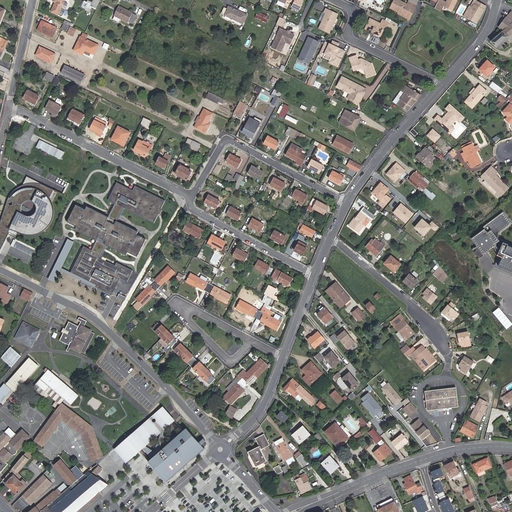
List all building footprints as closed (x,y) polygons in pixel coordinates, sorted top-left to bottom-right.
[(64,0),(52,0),(53,1),(55,2),(50,11),(61,16),(67,3),(64,1),(64,0)] [(92,0),(92,2),(87,0),(86,2),(84,1),(81,7),(86,9),(85,10),(90,12),(92,6),(96,8),(99,0),(92,0)] [(277,0),(277,1),(285,5),(286,1),(293,4),(292,8),(299,11),(304,1),(301,0),(277,0)] [(409,0),(407,4),(399,0),(393,0),(390,7),(406,16),(411,6),(414,7),(416,4),(409,0)] [(445,2),(440,0),(439,0),(435,8),(441,11),(445,2)] [(456,12),(462,15),(468,4),(462,1),(456,12)] [(486,6),(477,1),(473,8),(471,6),(470,6),(467,11),(472,14),(469,19),(476,23),(486,6)] [(119,5),(114,15),(112,19),(119,23),(121,18),(128,22),(128,21),(133,23),(137,15),(132,12),(119,5)] [(247,15),(228,6),(225,15),(243,23),(247,15)] [(414,7),(411,6),(406,16),(409,17),(414,8),(414,7)] [(337,16),(325,10),(323,14),(325,15),(318,29),(328,34),(337,16)] [(269,17),(258,12),(256,17),(267,22),(269,17)] [(277,23),(282,26),(286,19),(280,16),(277,23)] [(511,27),(510,25),(511,23),(511,22),(507,16),(499,27),(503,31),(491,41),(496,47),(511,33),(511,27)] [(370,18),(366,27),(370,28),(373,30),(375,31),(374,33),(380,36),(385,26),(388,27),(390,22),(385,20),(383,19),(381,23),(370,18)] [(57,27),(41,20),(37,29),(52,37),(57,27)] [(67,31),(70,26),(63,23),(61,28),(67,31)] [(73,36),(76,29),(71,26),(67,33),(73,36)] [(292,40),(294,34),(289,31),(286,30),(280,28),(272,46),(281,51),(287,38),(292,40)] [(84,50),(94,54),(98,45),(86,39),(81,36),(80,36),(74,50),(82,54),(84,50)] [(309,63),(319,42),(309,37),(304,49),(304,51),(302,51),(299,59),(309,63)] [(0,57),(8,41),(2,38),(1,41),(0,40),(0,57)] [(329,62),(338,66),(341,59),(339,58),(340,56),(342,57),(345,51),(340,48),(339,49),(337,48),(339,43),(333,40),(331,44),(327,42),(324,49),(327,50),(325,53),(332,57),(330,59),(329,62)] [(324,49),(327,42),(325,41),(319,54),(330,59),(332,57),(325,53),(327,50),(324,49)] [(287,54),(291,45),(286,43),(282,52),(287,54)] [(55,54),(39,46),(35,55),(51,62),(55,54)] [(365,70),(367,77),(376,75),(372,63),(359,58),(357,55),(350,58),(353,70),(361,69),(365,70)] [(496,67),(488,60),(479,70),(487,77),(496,67)] [(61,72),(81,82),(84,74),(64,64),(61,72)] [(55,67),(51,73),(52,73),(58,76),(60,73),(59,73),(61,70),(55,67)] [(53,76),(47,72),(44,78),(51,81),(53,76)] [(313,85),(317,75),(311,73),(308,82),(313,85)] [(357,97),(362,87),(342,77),(337,86),(351,93),(348,99),(358,104),(361,99),(357,97)] [(493,81),(490,86),(499,93),(502,88),(493,81)] [(397,104),(408,111),(422,95),(404,85),(401,90),(401,91),(406,93),(397,104)] [(487,92),(480,85),(465,101),(473,108),(487,92)] [(366,89),(362,87),(357,97),(361,99),(366,89)] [(28,90),(23,98),(35,104),(39,95),(28,90)] [(222,103),(224,99),(209,91),(206,98),(217,103),(218,100),(222,103)] [(390,100),(397,104),(406,93),(401,91),(396,98),(393,96),(390,100)] [(276,106),(281,98),(276,95),(272,104),(276,106)] [(497,105),(499,107),(508,99),(501,95),(498,98),(501,100),(497,105)] [(61,106),(50,100),(45,109),(51,112),(50,114),(56,117),(61,106)] [(247,106),(240,102),(237,107),(233,114),(241,119),(246,110),(245,109),(247,106)] [(289,107),(285,104),(279,115),(284,117),(289,107)] [(511,105),(510,104),(503,112),(511,119),(511,105)] [(205,133),(209,126),(207,124),(208,123),(213,113),(204,108),(194,127),(205,133)] [(84,114),(73,109),(68,118),(79,124),(84,114)] [(329,121),(332,114),(322,109),(319,116),(329,121)] [(455,115),(448,109),(445,113),(444,112),(435,122),(443,129),(452,120),(452,119),(455,115)] [(361,118),(346,110),(339,123),(354,130),(361,118)] [(151,120),(144,117),(141,123),(147,127),(151,120)] [(249,119),(242,132),(253,138),(261,122),(254,118),(253,121),(249,119)] [(105,123),(104,122),(103,123),(94,119),(90,128),(96,131),(95,133),(101,137),(103,134),(101,134),(106,125),(104,124),(105,123)] [(462,125),(456,131),(460,135),(466,129),(462,125)] [(130,132),(118,126),(111,139),(123,145),(130,132)] [(413,128),(410,132),(415,137),(419,133),(413,128)] [(426,135),(435,142),(441,135),(432,128),(426,135)] [(306,135),(298,131),(297,131),(296,135),(304,139),(306,135)] [(279,142),(268,136),(264,143),(275,149),(279,142)] [(353,144),(338,136),(334,144),(349,153),(353,144)] [(197,150),(200,144),(193,140),(190,147),(197,150)] [(64,152),(39,141),(36,149),(60,160),(64,152)] [(149,148),(138,142),(134,150),(145,155),(149,148)] [(482,163),(477,152),(474,147),(473,144),(468,146),(467,143),(461,146),(464,152),(461,153),(465,163),(468,161),(472,167),(482,163)] [(301,166),(307,156),(300,153),(302,149),(292,144),(286,155),(297,161),(296,164),(301,166)] [(428,166),(431,163),(436,158),(433,156),(434,155),(426,147),(417,157),(428,166)] [(171,155),(166,153),(163,158),(160,157),(156,163),(165,168),(171,155)] [(241,159),(230,154),(226,161),(237,167),(241,159)] [(323,165),(312,159),(308,167),(319,173),(323,165)] [(358,172),(362,166),(350,160),(347,166),(358,172)] [(406,170),(397,163),(387,174),(395,182),(406,170)] [(191,170),(180,165),(175,174),(187,179),(191,170)] [(263,171),(252,165),(248,173),(259,179),(259,178),(264,180),(267,175),(262,173),(263,171)] [(491,166),(481,176),(497,192),(505,184),(496,175),(498,173),(491,166)] [(416,170),(415,172),(423,179),(424,177),(416,170)] [(344,176),(333,171),(329,178),(340,184),(344,176)] [(422,188),(424,190),(429,184),(423,179),(415,172),(409,179),(420,190),(422,188)] [(53,212),(52,206),(51,202),(49,199),(53,191),(26,177),(22,186),(19,187),(17,188),(14,190),(12,192),(10,194),(8,198),(6,202),(0,221),(0,247),(10,229),(16,231),(23,234),(30,235),(34,235),(38,234),(42,232),(49,226),(52,221),(53,216),(53,212)] [(286,183),(274,177),(270,185),(281,191),(286,183)] [(389,189),(381,182),(372,193),(386,204),(391,199),(387,195),(385,196),(384,195),(389,189)] [(132,191),(116,183),(107,200),(114,204),(107,217),(86,207),(83,212),(82,211),(83,209),(76,205),(67,223),(75,227),(76,225),(78,226),(75,231),(96,242),(95,245),(92,252),(84,248),(71,273),(97,287),(96,289),(111,296),(118,282),(115,280),(115,278),(126,284),(131,273),(115,265),(113,268),(98,260),(104,249),(105,246),(125,256),(128,251),(130,252),(128,254),(136,258),(145,240),(137,236),(136,239),(134,238),(137,233),(116,222),(119,216),(123,209),(153,224),(157,216),(155,215),(155,214),(159,215),(160,214),(161,211),(157,210),(158,208),(161,209),(164,201),(134,186),(132,191)] [(509,188),(505,184),(497,192),(501,196),(509,188)] [(308,195),(292,187),(288,194),(304,203),(308,195)] [(409,200),(399,192),(397,194),(407,202),(409,200)] [(219,200),(208,194),(204,202),(216,208),(219,200)] [(407,202),(397,194),(394,199),(400,204),(403,206),(407,202)] [(313,198),(307,208),(311,210),(312,208),(324,214),(328,206),(313,198)] [(242,212),(227,204),(223,212),(238,220),(242,212)] [(375,215),(365,207),(363,210),(373,218),(375,215)] [(362,223),(367,217),(367,216),(361,211),(356,219),(358,220),(356,223),(352,228),(359,233),(365,225),(362,223)] [(511,248),(500,243),(497,250),(494,244),(498,241),(496,232),(511,223),(503,211),(482,225),(483,230),(469,238),(482,255),(492,247),(495,253),(494,255),(497,257),(494,265),(511,272),(511,248)] [(432,227),(435,231),(439,227),(432,220),(429,224),(422,217),(413,227),(423,236),(432,227)] [(264,224),(252,218),(248,226),(260,232),(264,224)] [(204,230),(188,221),(183,229),(199,238),(204,230)] [(315,231),(303,225),(300,231),(311,237),(315,231)] [(171,230),(167,237),(175,241),(179,234),(171,230)] [(286,236),(274,230),(270,238),(282,244),(286,236)] [(226,242),(211,234),(207,242),(221,250),(226,242)] [(379,244),(372,239),(366,247),(377,256),(386,244),(386,245),(388,243),(384,239),(379,244)] [(74,243),(69,240),(48,281),(54,284),(60,272),(95,290),(96,289),(97,287),(71,273),(61,269),(74,243)] [(303,242),(299,240),(294,250),(303,255),(306,248),(302,245),(303,242)] [(248,254),(237,248),(232,256),(244,262),(248,254)] [(401,264),(391,255),(384,263),(395,272),(401,264)] [(270,266),(259,260),(255,268),(266,274),(267,272),(271,274),(273,269),(269,267),(270,266)] [(441,272),(437,277),(443,282),(448,275),(440,265),(437,269),(441,272)] [(168,266),(152,283),(158,288),(167,280),(167,281),(175,273),(168,266)] [(292,278),(276,269),(272,277),(288,286),(292,278)] [(433,274),(437,277),(441,272),(437,269),(433,274)] [(419,281),(410,273),(403,281),(412,289),(419,281)] [(206,292),(210,284),(190,274),(186,282),(196,287),(197,286),(206,292)] [(0,295),(4,297),(3,301),(7,303),(11,295),(6,293),(9,288),(0,283),(0,295)] [(158,288),(152,283),(136,299),(142,306),(151,297),(150,297),(158,288)] [(336,283),(327,290),(341,307),(349,299),(336,283)] [(231,296),(210,284),(206,292),(217,297),(217,298),(227,304),(231,296)] [(273,287),(269,285),(264,293),(271,297),(273,295),(270,293),(273,287)] [(437,296),(427,288),(424,293),(425,294),(423,297),(431,304),(437,296)] [(21,295),(29,300),(32,293),(24,289),(21,295)] [(256,318),(260,311),(240,300),(236,308),(246,314),(247,313),(256,318)] [(372,313),(374,312),(372,310),(375,308),(370,301),(366,305),(372,313)] [(459,314),(452,308),(449,305),(448,305),(442,312),(451,319),(453,317),(455,315),(457,317),(459,314)] [(273,311),(263,306),(260,311),(270,316),(273,311)] [(511,322),(498,307),(492,312),(507,329),(511,323),(511,322)] [(325,308),(324,308),(321,311),(318,314),(326,323),(328,325),(333,321),(331,319),(333,317),(325,308)] [(365,316),(358,308),(352,313),(359,321),(365,316)] [(270,316),(260,311),(256,318),(267,324),(277,330),(281,322),(270,316)] [(79,351),(79,350),(82,344),(85,345),(89,338),(86,337),(89,330),(90,330),(82,326),(85,320),(77,316),(76,319),(79,320),(81,321),(77,329),(75,328),(77,325),(69,321),(65,329),(64,329),(66,330),(65,332),(63,331),(63,332),(59,340),(69,344),(70,341),(72,342),(70,347),(79,351)] [(414,333),(404,320),(395,327),(405,340),(414,333)] [(36,338),(40,331),(24,323),(15,338),(31,347),(35,340),(31,338),(32,336),(36,338)] [(153,328),(162,337),(168,331),(162,325),(161,326),(158,323),(153,328)] [(352,338),(344,329),(343,330),(342,329),(336,334),(344,344),(352,338)] [(79,350),(83,352),(93,332),(89,330),(86,337),(89,338),(85,345),(82,344),(79,350)] [(175,338),(168,331),(162,337),(160,340),(170,349),(172,347),(177,341),(174,339),(175,338)] [(318,332),(309,340),(315,348),(318,345),(321,349),(327,343),(324,340),(325,339),(318,332)] [(465,344),(466,346),(471,345),(468,332),(458,333),(460,345),(463,344),(465,344)] [(334,334),(330,337),(335,343),(339,340),(334,334)] [(177,341),(172,347),(181,356),(187,350),(181,343),(180,344),(177,341)] [(404,354),(410,349),(407,345),(400,350),(404,354)] [(12,346),(1,359),(12,368),(23,355),(12,346)] [(435,361),(425,349),(423,350),(420,346),(411,354),(416,360),(418,357),(420,359),(417,361),(425,370),(435,361)] [(406,356),(414,350),(412,347),(410,349),(404,354),(406,356)] [(437,360),(426,348),(425,349),(435,361),(437,360)] [(187,350),(181,356),(191,365),(196,360),(193,357),(194,356),(187,350)] [(340,361),(332,351),(324,358),(333,367),(340,361)] [(463,369),(462,371),(466,374),(473,362),(465,357),(459,366),(461,368),(463,369)] [(30,358),(16,374),(25,381),(39,365),(30,358)] [(246,374),(240,380),(245,386),(248,383),(250,385),(269,365),(262,358),(246,374)] [(196,360),(191,365),(200,374),(206,368),(200,362),(199,362),(196,360)] [(322,373),(311,361),(302,369),(307,375),(304,377),(310,384),(322,373)] [(206,368),(200,374),(210,384),(215,379),(212,376),(213,375),(206,368)] [(243,371),(226,388),(229,391),(240,380),(246,374),(243,371)] [(65,399),(72,390),(50,372),(48,374),(51,376),(42,386),(51,394),(54,390),(65,399)] [(350,372),(342,378),(352,389),(359,383),(356,379),(354,379),(353,378),(354,376),(350,372)] [(25,381),(16,374),(8,384),(16,392),(25,381)] [(293,378),(284,388),(288,391),(289,391),(295,397),(299,393),(310,404),(310,403),(312,405),(317,400),(293,378)] [(402,399),(384,378),(378,384),(388,396),(389,395),(390,397),(389,397),(396,405),(402,399)] [(240,380),(229,391),(223,397),(231,405),(245,390),(243,388),(245,386),(240,380)] [(5,384),(0,389),(0,402),(1,403),(12,390),(5,384)] [(51,394),(42,386),(39,390),(52,401),(54,399),(60,404),(62,403),(63,401),(65,399),(54,390),(51,394)] [(456,388),(426,391),(428,410),(458,407),(456,388)] [(78,396),(72,390),(65,399),(71,404),(78,396)] [(336,390),(331,395),(338,402),(342,398),(336,390)] [(511,390),(502,397),(506,402),(509,400),(511,403),(511,402),(511,390)] [(369,391),(360,399),(374,416),(376,414),(379,418),(384,414),(381,410),(383,408),(369,391)] [(485,405),(487,402),(480,398),(471,416),(480,421),(488,406),(485,405)] [(417,409),(411,402),(403,408),(409,415),(417,409)] [(58,408),(35,440),(43,446),(52,434),(49,432),(61,415),(85,432),(86,431),(87,432),(88,435),(86,436),(95,459),(103,456),(94,433),(93,434),(91,428),(89,427),(90,425),(68,408),(62,403),(60,404),(58,408)] [(163,410),(162,408),(132,434),(133,436),(151,421),(156,424),(160,421),(157,416),(163,410)] [(229,409),(226,415),(232,419),(236,413),(229,409)] [(132,434),(120,444),(131,457),(133,455),(134,456),(143,448),(146,446),(161,433),(162,432),(164,431),(174,422),(163,410),(157,416),(160,421),(156,424),(151,421),(133,436),(132,434)] [(281,410),(276,416),(284,423),(289,417),(281,410)] [(49,432),(52,434),(62,419),(83,434),(93,460),(95,459),(86,436),(88,435),(87,432),(86,431),(85,432),(61,415),(49,432)] [(429,432),(419,419),(411,425),(422,439),(427,434),(429,432)] [(479,426),(466,420),(460,432),(473,438),(479,426)] [(336,423),(326,432),(338,446),(349,437),(336,423)] [(311,434),(303,425),(292,434),(295,438),(294,439),(297,443),(298,441),(300,443),(311,434)] [(162,473),(166,482),(205,449),(202,445),(204,444),(202,441),(200,442),(187,428),(160,452),(154,452),(152,458),(150,460),(162,473)] [(0,455),(2,458),(0,460),(0,470),(2,473),(9,464),(6,462),(13,455),(14,454),(15,455),(18,452),(17,451),(18,449),(30,436),(22,429),(16,436),(11,441),(12,443),(11,443),(6,449),(6,450),(4,450),(0,453),(0,455)] [(14,435),(8,429),(4,433),(11,439),(14,435)] [(374,429),(369,433),(374,438),(373,439),(377,444),(382,439),(374,429)] [(161,433),(154,452),(160,452),(164,431),(162,432),(161,433)] [(360,431),(354,436),(357,440),(363,434),(360,431)] [(0,449),(11,439),(4,433),(0,437),(0,449)] [(259,445),(248,451),(256,466),(267,460),(261,449),(270,444),(264,434),(256,438),(259,445)] [(402,434),(392,442),(398,450),(408,442),(402,434)] [(0,453),(4,450),(6,450),(6,449),(11,443),(12,443),(11,441),(16,436),(14,435),(11,439),(0,449),(0,453)] [(284,460),(286,459),(293,455),(283,437),(274,442),(284,460)] [(319,445),(317,443),(310,449),(312,452),(319,445)] [(385,443),(374,453),(381,461),(392,452),(385,443)] [(131,457),(120,444),(116,447),(129,461),(134,456),(133,455),(131,457)] [(146,446),(143,448),(152,458),(154,452),(146,446)] [(11,471),(3,480),(17,494),(25,486),(25,485),(27,483),(23,480),(21,482),(14,474),(17,471),(18,472),(24,465),(35,452),(30,448),(11,471)] [(327,451),(319,459),(322,462),(330,455),(327,451)] [(302,454),(297,458),(304,466),(309,462),(302,454)] [(330,455),(322,462),(327,468),(328,467),(332,472),(340,465),(335,460),(334,461),(332,458),(333,457),(330,455)] [(492,467),(488,458),(474,464),(479,476),(486,473),(485,470),(492,467)] [(84,474),(77,465),(70,470),(67,466),(70,463),(67,461),(64,463),(61,459),(54,465),(70,484),(77,478),(78,480),(84,474)] [(458,474),(453,462),(445,466),(450,478),(453,476),(454,479),(461,476),(459,473),(458,474)] [(278,465),(273,468),(277,475),(282,472),(278,465)] [(102,469),(99,466),(93,472),(96,476),(102,469)] [(445,475),(441,467),(432,472),(435,479),(434,480),(436,484),(435,484),(439,493),(438,494),(441,502),(440,502),(444,511),(453,511),(451,507),(453,506),(450,498),(448,499),(444,491),(446,491),(441,481),(442,481),(440,477),(445,475)] [(18,472),(17,471),(14,474),(21,482),(23,480),(25,478),(18,472)] [(75,511),(108,484),(90,472),(88,471),(84,474),(78,480),(68,488),(58,496),(40,511),(75,511)] [(299,474),(295,476),(296,480),(294,481),(300,493),(302,492),(312,487),(308,480),(309,480),(306,475),(301,478),(299,474)] [(28,506),(51,482),(44,475),(20,498),(28,506)] [(424,490),(420,483),(416,485),(411,476),(404,479),(406,484),(405,484),(410,494),(417,491),(418,493),(424,490)] [(29,507),(53,483),(51,482),(28,506),(29,507)] [(58,496),(68,488),(64,483),(54,491),(55,492),(58,496)] [(474,498),(469,487),(465,489),(469,500),(474,498)] [(29,511),(40,511),(58,496),(55,492),(53,493),(52,492),(29,511)] [(378,506),(380,510),(394,502),(392,499),(378,506)] [(488,499),(486,500),(488,505),(489,505),(490,508),(498,504),(497,501),(490,504),(488,499)] [(398,511),(394,502),(380,510),(380,511),(398,511)]
